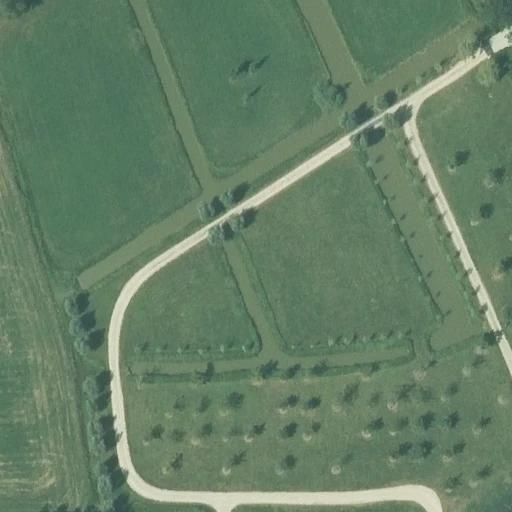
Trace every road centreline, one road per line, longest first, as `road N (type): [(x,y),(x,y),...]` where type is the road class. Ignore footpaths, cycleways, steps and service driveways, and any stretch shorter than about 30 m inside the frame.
road 1 (track): [(511,41),(133,278),(114,314),(131,483),(156,497),(353,501),(418,487),(511,445)]
road 2 (track): [(511,374),(409,133),(415,102)]
